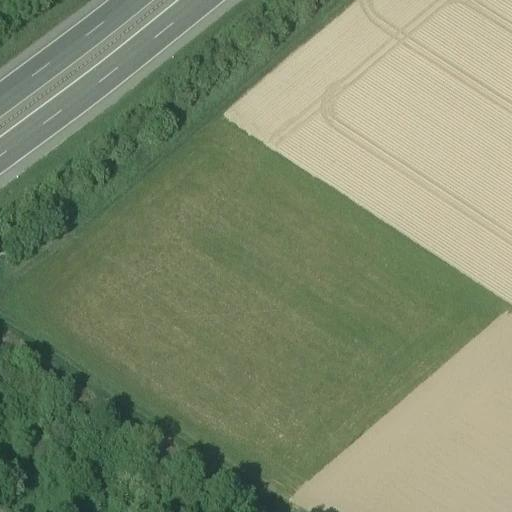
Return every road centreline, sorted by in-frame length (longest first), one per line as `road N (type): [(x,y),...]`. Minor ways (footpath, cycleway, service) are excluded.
road 1 (track): [(283,511),(0,317),(0,299),(365,0)]
road 2 (motorway): [(0,153),(191,0)]
road 3 (motorway): [(120,0),(0,96)]
